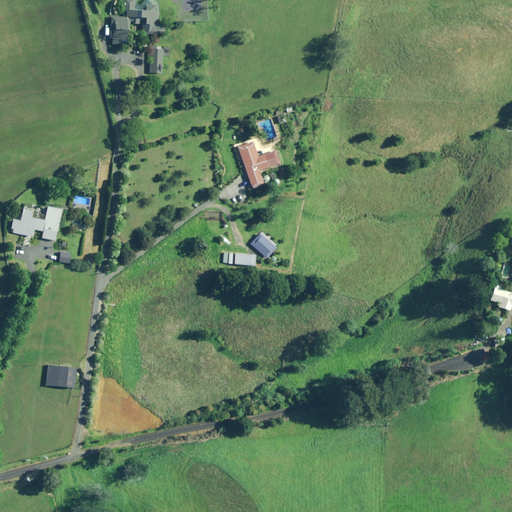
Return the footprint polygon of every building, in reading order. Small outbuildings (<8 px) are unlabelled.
[(141,36),(156,37),(157,31),(164,31),(164,21),(155,20),(155,4),(145,4),(145,10),(134,9),(134,0),(122,0),(122,10),(126,10),(125,17),(110,16),(110,29),(112,29),(111,44),(125,45),(126,30),(129,30),(129,21),(134,21),(134,23),(139,24),(139,21),(141,21),(141,36)] [(163,47),(150,46),(149,72),(162,73),(163,47)] [(258,156),(253,142),(237,147),(252,189),(264,185),(259,171),(279,164),(275,150),(258,156)] [(89,205),(71,204),(70,214),(88,216),(89,205)] [(42,238),(56,241),(60,209),(46,207),(44,220),(31,218),(32,210),(22,209),(20,221),(12,220),(11,229),(12,229),(12,233),(33,236),(33,230),(43,231),(42,238)] [(275,248),(259,233),(249,244),(265,259),(275,248)] [(70,253),(60,252),(59,262),(69,263),(70,253)] [(254,255),(233,253),(232,264),(253,266),(254,255)] [(511,307),(511,282),(510,282),(507,292),(498,290),(499,287),(492,285),(488,301),(497,303),(496,307),(508,311),(509,307),(511,307)] [(75,368),(47,365),(45,385),(73,388),(75,368)]
